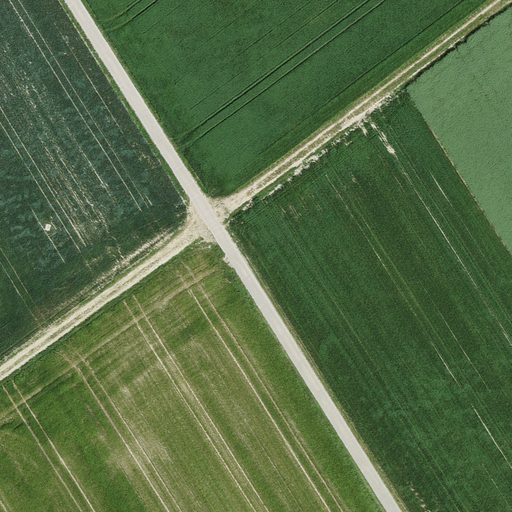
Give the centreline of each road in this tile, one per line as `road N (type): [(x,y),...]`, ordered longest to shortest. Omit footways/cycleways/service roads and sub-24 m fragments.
road 1 (track): [(0,375),(506,0)]
road 2 (track): [(394,511),(73,0)]
